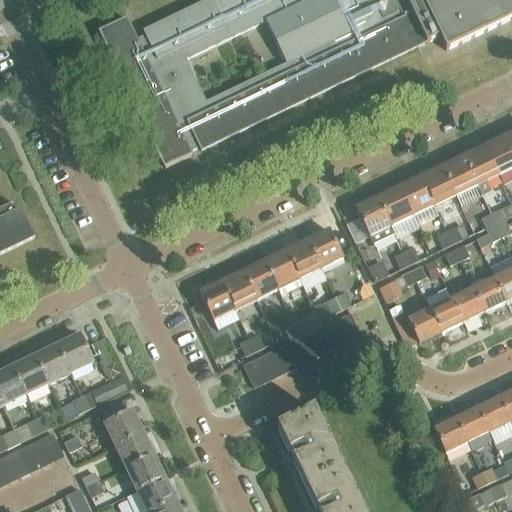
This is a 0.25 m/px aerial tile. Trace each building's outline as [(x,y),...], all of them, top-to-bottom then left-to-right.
[(137,44),(126,22),(99,35),(165,171),(192,158),(190,155),(199,151),(201,155),(418,50),(416,46),(424,43),(426,48),(439,41),(445,54),(511,22),(511,0),(237,0),(215,11),(211,4),(144,36),(145,40),(137,44)] [(511,153),(506,141),(484,151),(498,180),(511,172),(511,153)] [(484,151),(463,161),(477,190),(482,200),(491,196),(486,185),(498,180),(484,151)] [(463,161),(441,172),(455,200),(477,190),(463,161)] [(441,172),(420,182),(434,211),(455,200),(441,172)] [(420,182),(399,192),(412,221),(434,211),(420,182)] [(399,192),(377,202),(391,231),(412,221),(399,192)] [(377,202),(355,213),(373,249),(395,239),(391,231),(377,202)] [(0,257),(35,241),(21,212),(16,214),(12,206),(0,211),(0,257)] [(500,214),(490,219),(496,231),(506,227),(500,214)] [(481,223),(487,236),(496,231),(490,219),(481,223)] [(506,227),(496,231),(502,242),(511,238),(506,227)] [(496,231),(487,236),(492,247),(502,242),(496,231)] [(456,232),(446,236),(452,249),(462,244),(456,232)] [(329,235),(307,245),(321,274),(343,263),(329,235)] [(452,249),(446,236),(437,241),(443,254),(452,249)] [(307,245),(286,255),(300,284),(321,274),(307,245)] [(464,250),(454,255),(460,266),(469,261),(464,250)] [(413,252),(403,257),(410,270),(419,265),(413,252)] [(286,255),(264,266),(278,295),(300,284),(286,255)] [(460,266),(454,255),(445,259),(450,271),(460,266)] [(410,270),(403,257),(394,262),(400,274),(410,270)] [(432,265),(425,269),(433,284),(440,280),(432,265)] [(264,266),(243,276),(257,305),(278,295),(264,266)] [(420,271),(411,276),(416,287),(426,282),(420,271)] [(511,274),(494,283),(506,307),(511,304),(511,274)] [(243,276),(222,286),(236,315),(257,305),(243,276)] [(416,287),(411,276),(401,280),(407,291),(416,287)] [(482,282),(470,288),(484,317),(506,307),(494,283),(485,287),(482,282)] [(396,283),(378,292),(385,307),(403,298),(401,294),(396,283)] [(236,315),(222,286),(200,297),(214,326),(236,315)] [(458,293),(461,299),(451,304),(463,328),(484,317),(470,288),(458,293)] [(345,297),(336,302),(342,315),(351,310),(345,297)] [(342,315),(336,302),(326,307),(332,319),(342,315)] [(435,305),(427,308),(430,314),(441,338),(463,328),(451,304),(438,310),(435,305)] [(441,338),(430,314),(407,325),(419,349),(441,338)] [(351,318),(340,324),(351,347),(362,342),(351,318)] [(305,324),(296,329),(302,341),(311,337),(305,324)] [(340,324),(329,329),(340,352),(351,347),(340,324)] [(302,341),(296,329),(286,333),(292,346),(302,341)] [(329,329),(319,334),(330,357),(340,352),(329,329)] [(319,334),(308,339),(319,362),(330,357),(319,334)] [(80,339),(57,350),(70,378),(93,367),(80,339)] [(259,339),(250,343),(256,356),(266,351),(259,339)] [(308,339),(297,344),(308,367),(319,362),(308,339)] [(104,343),(93,348),(104,371),(115,366),(104,343)] [(256,356),(250,343),(240,348),(246,361),(256,356)] [(297,344),(287,349),(298,372),(308,367),(297,344)] [(287,349),(276,354),(287,377),(298,372),(287,349)] [(57,350),(34,361),(48,389),(70,378),(57,350)] [(129,351),(123,353),(126,359),(132,356),(129,351)] [(276,354),(265,360),(276,382),(287,377),(276,354)] [(265,360),(255,365),(266,387),(276,382),(265,360)] [(34,361),(12,372),(25,400),(48,389),(34,361)] [(266,387),(255,365),(244,370),(255,393),(266,387)] [(115,366),(104,371),(109,383),(120,378),(115,366)] [(12,372),(0,377),(0,403),(3,410),(25,400),(12,372)] [(511,396),(499,403),(510,427),(511,425),(511,396)] [(91,397),(81,402),(87,414),(97,410),(91,397)] [(87,414),(81,402),(72,406),(78,419),(87,414)] [(499,403),(477,413),(489,437),(510,427),(499,403)] [(277,431),(304,489),(342,471),(314,413),(277,431)] [(477,413),(456,423),(467,448),(489,437),(477,413)] [(104,428),(115,452),(143,438),(132,415),(104,428)] [(46,419),(36,423),(42,436),(52,431),(46,419)] [(42,436),(36,423),(27,428),(33,441),(42,436)] [(467,448),(456,423),(433,434),(445,458),(467,448)] [(53,438),(42,444),(53,467),(64,462),(53,438)] [(143,438),(115,452),(126,474),(154,460),(143,438)] [(77,442),(64,448),(69,457),(81,451),(77,442)] [(42,444),(31,449),(42,472),(53,467),(42,444)] [(31,449),(20,454),(32,477),(42,472),(31,449)] [(20,454),(9,459),(21,482),(32,477),(20,454)] [(9,459),(0,463),(0,467),(10,488),(21,482),(9,459)] [(154,460),(126,474),(137,496),(165,483),(154,460)] [(0,467),(0,492),(10,488),(0,467)] [(361,511),(342,471),(304,489),(315,511),(361,511)] [(491,473),(481,478),(487,489),(496,484),(491,473)] [(82,484),(86,493),(99,487),(94,477),(82,484)] [(487,489),(481,478),(472,482),(477,493),(487,489)] [(165,483),(137,496),(144,511),(161,511),(175,505),(165,483)] [(99,487),(86,493),(91,503),(103,497),(99,487)] [(499,490),(490,494),(495,506),(504,501),(499,490)] [(495,506),(490,494),(480,499),(485,510),(495,506)]
